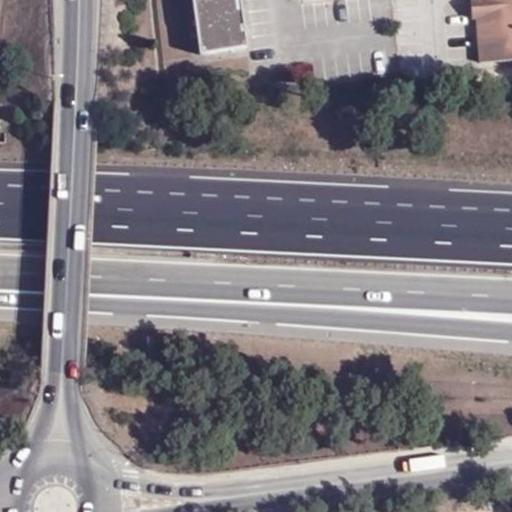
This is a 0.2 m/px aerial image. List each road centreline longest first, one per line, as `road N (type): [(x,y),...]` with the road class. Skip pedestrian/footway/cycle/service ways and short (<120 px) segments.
road 1 (motorway): [(0,297),(511,329)]
road 2 (motorway): [(511,238),(0,212)]
road 3 (motorway): [(0,272),(511,297)]
road 4 (tertiary): [(78,0),(64,362)]
road 5 (tertiary): [(511,459),(231,495)]
road 6 (tertiary): [(231,495),(98,489)]
